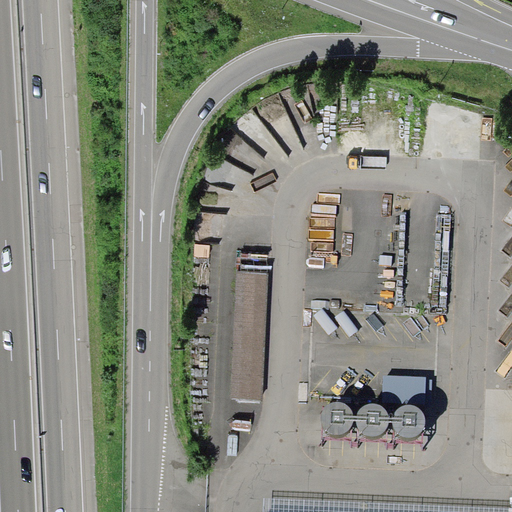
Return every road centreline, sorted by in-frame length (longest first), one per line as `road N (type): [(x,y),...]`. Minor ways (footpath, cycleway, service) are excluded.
road 1 (motorway): [(65,511),(41,0)]
road 2 (motorway): [(142,218),(189,116),(236,72),(314,46),(473,40)]
road 3 (motorway): [(0,156),(17,511)]
road 4 (motorway): [(140,511),(142,218)]
road 5 (motorway): [(142,218),(143,0)]
road 6 (secondary): [(339,0),(473,40)]
